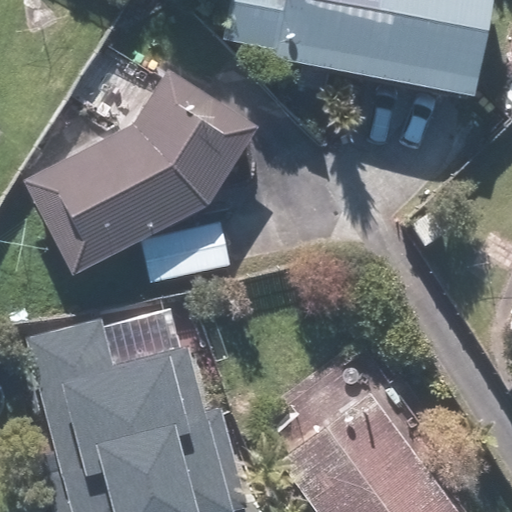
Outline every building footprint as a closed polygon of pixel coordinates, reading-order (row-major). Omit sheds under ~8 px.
[(221,0),(212,43),(269,55),(267,65),(457,106),(479,0),(221,0)] [(249,132),(156,73),(118,135),(15,190),(63,280),(201,207),(249,132)] [(227,264),(212,221),(136,247),(150,290),(227,264)] [(43,451),(59,511),(196,511),(254,496),(227,396),(206,402),(188,334),(119,352),(106,302),(27,323),(60,447),(43,451)] [(511,323),(509,328),(511,329),(511,379),(502,400),(511,404),(511,323)] [(439,511),(358,399),(263,467),(295,511),(439,511)]
